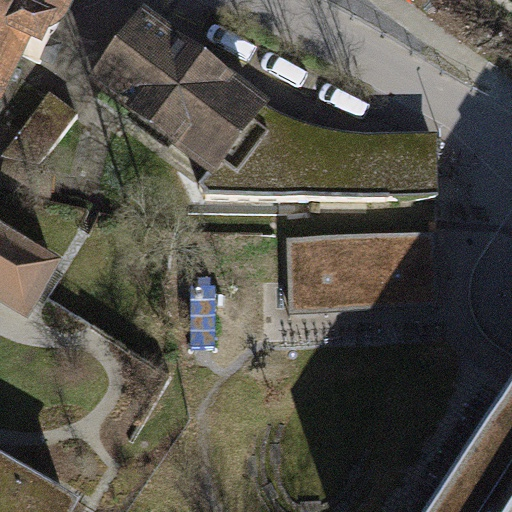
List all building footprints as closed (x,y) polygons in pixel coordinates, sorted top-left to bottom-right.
[(0,0),(0,105),(21,55),(41,65),(71,0),(0,0)] [(213,174),(216,176),(259,115),(146,31),(100,90),(213,174)] [(51,97),(9,154),(9,161),(42,168),(80,118),(51,97)] [(207,197),(207,201),(436,201),(437,146),(351,147),(301,135),(259,115),(216,176),(213,174),(200,189),(207,197)] [(0,300),(28,317),(56,270),(0,237),(0,300)] [(439,241),(289,243),(290,319),(439,317),(439,241)] [(511,511),(511,409),(446,511),(511,511)] [(69,511),(0,471),(0,511),(69,511)]
